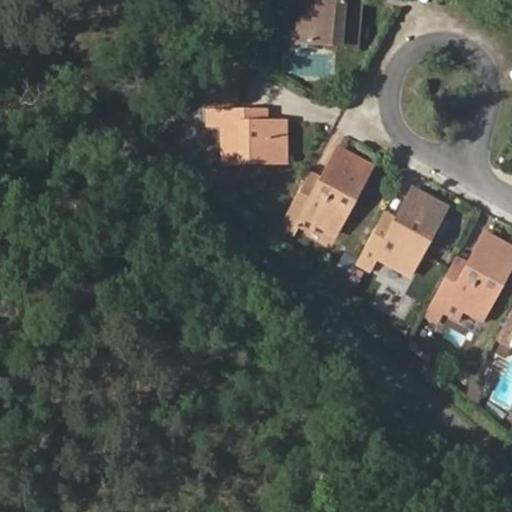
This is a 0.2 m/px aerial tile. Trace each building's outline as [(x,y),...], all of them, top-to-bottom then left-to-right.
[(356,48),(360,2),(347,1),(328,0),(300,0),(296,43),(356,48)] [(234,78),(250,64),(243,55),(226,69),(234,78)] [(217,92),(234,78),(226,69),(209,83),(217,92)] [(265,122),(264,108),(241,109),(242,123),(265,122)] [(285,163),(284,122),(265,122),(242,123),(241,109),(207,110),(208,125),(222,125),(223,164),(285,163)] [(335,235),(372,167),(337,149),(320,180),(315,190),(302,183),(282,221),(298,231),(301,225),(305,218),(317,225),(335,235)] [(315,190),(320,180),(308,174),(302,183),(315,190)] [(409,276),(446,208),(412,189),(395,220),(389,230),(378,223),(356,263),(369,271),(376,259),(409,276)] [(389,230),(395,220),(383,213),(378,223),(389,230)] [(317,225),(305,218),(301,225),(313,233),(317,225)] [(298,231),(282,221),(278,228),(294,237),(298,231)] [(482,321),(511,265),(511,249),(484,234),(467,265),(461,275),(450,269),(431,304),(443,311),(448,302),(463,310),(482,321)] [(341,291),(356,263),(345,257),(331,282),(341,291)] [(461,275),(467,265),(456,259),(450,269),(461,275)] [(356,288),(364,273),(355,267),(347,282),(356,288)] [(457,319),(463,310),(448,302),(443,311),(457,319)] [(437,322),(443,311),(431,304),(425,315),(437,322)] [(511,309),(496,338),(510,346),(511,342),(511,309)] [(491,401),(509,409),(511,403),(511,356),(491,401)]
